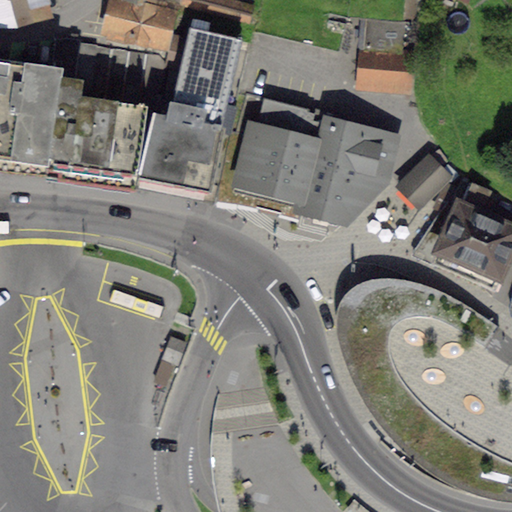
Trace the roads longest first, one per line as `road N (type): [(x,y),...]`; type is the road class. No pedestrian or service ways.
road 1 (tertiary): [(441,511),(391,484),(350,443),(322,399),(290,317),(258,275)]
road 2 (tertiary): [(258,275),(216,248),(153,226),(54,210),(0,211)]
road 3 (residential): [(184,511),(172,481),(177,423),(212,335),(258,275)]
